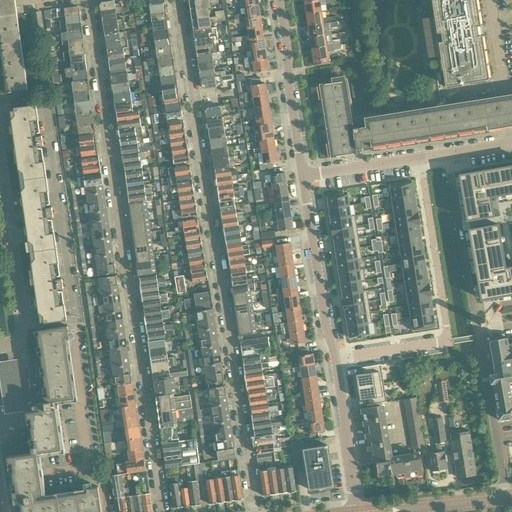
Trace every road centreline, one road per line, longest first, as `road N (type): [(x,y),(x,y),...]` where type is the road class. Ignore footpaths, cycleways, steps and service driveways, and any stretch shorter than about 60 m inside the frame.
road 1 (residential): [(254,511),(180,0)]
road 2 (residential): [(162,511),(89,0)]
road 3 (residential): [(419,158),(448,341),(334,358)]
road 4 (residential): [(0,346),(22,328),(0,154)]
road 5 (residential): [(334,358),(304,177)]
road 6 (residential): [(304,177),(277,0)]
road 7 (residential): [(357,511),(334,358)]
road 8 (tertiary): [(383,511),(511,498)]
